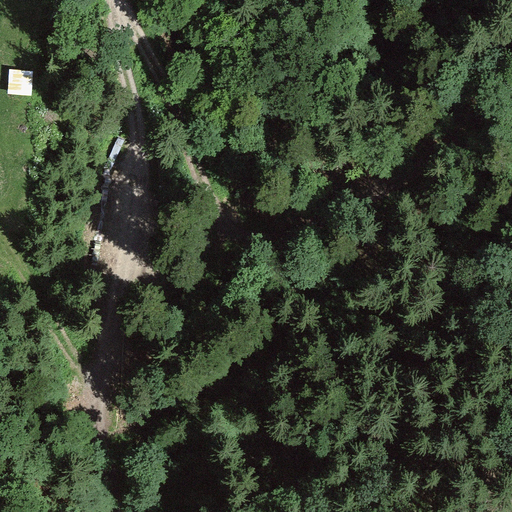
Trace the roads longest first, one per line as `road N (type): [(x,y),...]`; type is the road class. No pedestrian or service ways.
road 1 (track): [(132,0),(192,167),(218,221),(233,234),(270,244),(443,156),(511,136)]
road 2 (track): [(126,0),(119,19),(142,212),(128,300),(93,421)]
road 3 (track): [(0,245),(84,391),(116,511)]
